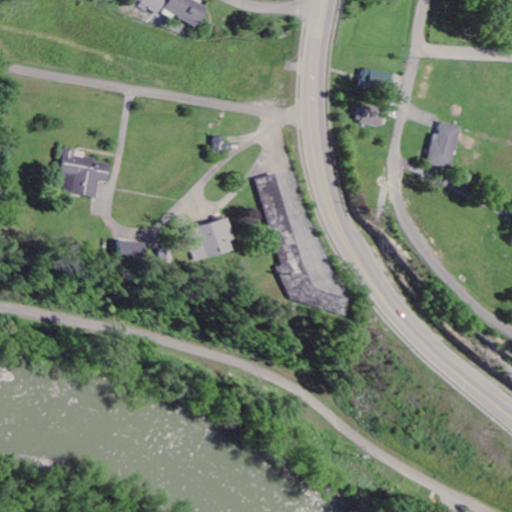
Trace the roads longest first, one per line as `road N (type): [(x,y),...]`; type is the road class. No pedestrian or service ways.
road 1 (primary): [(511,419),(408,333),(342,235),(311,135),(325,0)]
road 2 (residential): [(511,334),(467,301),(399,215),(391,156),(416,50)]
road 3 (residential): [(311,124),(0,65)]
